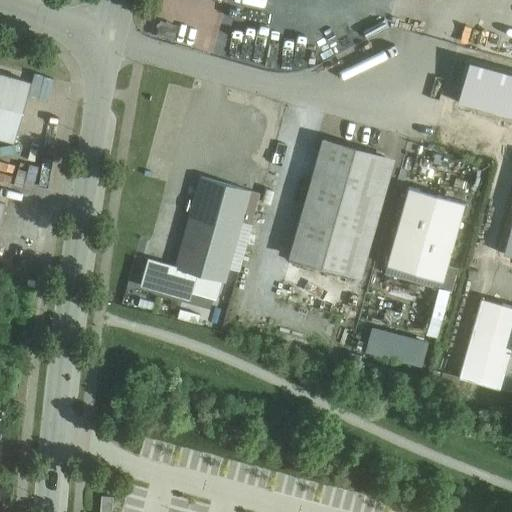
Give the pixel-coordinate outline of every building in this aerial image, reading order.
[(29,81),(0,73),(0,137),(12,141),(29,81)] [(324,141),(291,257),(350,274),(383,158),(384,156),(382,156),(325,140),(326,140),(324,139),(323,141),(324,141)] [(248,190),(201,177),(194,201),(189,199),(186,210),(192,211),(176,267),(176,268),(195,274),(220,280),(223,281),(248,190)] [(464,202),(408,186),(386,265),(442,281),(464,202)] [(259,193),(248,190),(239,224),(250,227),(259,193)] [(176,267),(150,259),(143,285),(188,298),(191,289),(195,274),(176,268),(176,267)] [(220,280),(195,274),(191,289),(215,296),(220,280)] [(511,306),(481,298),(458,377),(499,388),(511,339),(511,306)] [(362,352),(421,367),(428,340),(369,324),(362,352)] [(511,339),(499,388),(511,391),(511,339)] [(111,511),(113,497),(101,496),(99,511),(111,511)]
